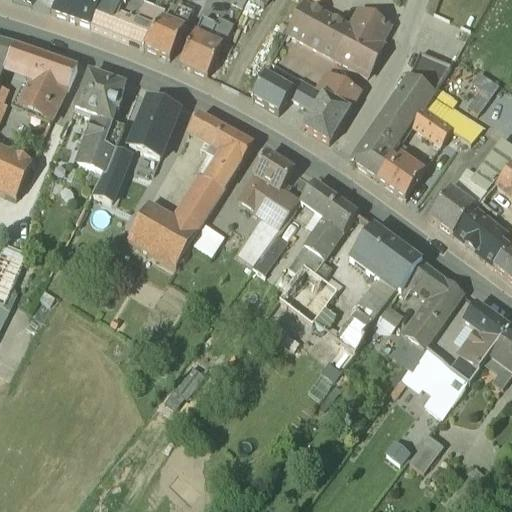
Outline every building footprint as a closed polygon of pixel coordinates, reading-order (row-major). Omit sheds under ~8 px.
[(39,0),(56,10),(60,0),(39,0)] [(60,0),(56,10),(51,19),(77,28),(87,0),(85,0),(60,0)] [(87,0),(77,28),(90,33),(101,5),(121,13),(122,14),(127,0),(87,0)] [(242,0),(238,0),(235,8),(243,12),(248,3),(242,0)] [(269,0),(242,0),(248,3),(263,11),(269,0)] [(322,0),(307,0),(303,8),(315,14),(322,0)] [(154,35),(118,20),(121,13),(101,5),(90,33),(142,54),(154,35)] [(315,14),(303,8),(288,38),(334,65),(351,35),(315,14)] [(191,18),(179,12),(171,29),(183,35),(191,18)] [(351,35),(334,65),(366,83),(382,53),(378,50),(388,32),(370,23),(370,24),(360,18),(351,35)] [(171,29),(162,25),(154,35),(142,54),(169,67),(184,35),(171,29)] [(216,31),(203,25),(195,42),(208,48),(216,31)] [(195,42),(194,41),(180,72),(207,84),(221,54),(222,54),(230,38),(216,31),(208,48),(195,42)] [(13,54),(0,50),(0,88),(4,79),(3,79),(13,54)] [(77,77),(14,55),(4,79),(44,95),(37,109),(57,117),(67,99),(68,99),(77,77)] [(407,84),(432,101),(450,72),(419,57),(414,72),(407,84)] [(299,87),(271,71),(266,82),(292,98),(299,87)] [(124,94),(89,81),(75,119),(92,125),(84,149),(89,152),(101,156),(109,133),(110,133),(111,131),(124,94)] [(292,98),(266,82),(252,107),(278,122),(289,104),(292,98)] [(359,100),(332,84),(322,100),(321,101),(321,102),(322,102),(312,118),(302,135),(329,151),(359,100)] [(398,102),(352,170),(376,187),(390,165),(411,132),(421,118),(432,101),(407,84),(398,102)] [(322,100),(299,87),(292,98),(289,104),(312,118),(322,102),(321,102),(321,101),(322,100)] [(57,117),(37,109),(32,119),(52,129),(57,117)] [(129,157),(159,169),(178,121),(148,109),(129,157)] [(473,131),(449,115),(439,131),(451,139),(451,140),(462,146),(473,131)] [(439,131),(421,118),(411,132),(441,154),(451,140),(451,139),(439,131)] [(13,166),(12,167),(32,174),(52,129),(32,119),(28,127),(13,166)] [(212,156),(240,172),(241,173),(253,153),(199,123),(187,143),(212,156)] [(109,133),(101,156),(89,152),(81,174),(100,181),(106,183),(115,158),(105,154),(112,134),(111,131),(110,133),(109,133)] [(511,168),(511,158),(499,149),(488,164),(505,176),(511,168)] [(240,172),(212,156),(207,164),(216,169),(207,186),(204,184),(204,185),(202,188),(176,229),(162,221),(148,213),(128,249),(142,257),(155,264),(176,276),(188,257),(190,254),(198,241),(203,233),(224,200),(223,200),(240,172)] [(132,165),(115,158),(106,183),(100,181),(93,204),(112,211),(132,165)] [(13,166),(5,162),(0,172),(0,201),(15,208),(32,174),(12,167),(13,166)] [(293,179),(267,162),(253,184),(255,186),(270,195),(279,201),(280,200),(293,179)] [(207,164),(204,169),(206,170),(199,182),(204,185),(204,184),(207,186),(216,169),(207,164)] [(399,164),(395,170),(390,165),(376,187),(405,206),(422,181),(399,164)] [(488,164),(469,189),(485,201),(495,189),(505,176),(488,164)] [(511,168),(505,176),(495,189),(511,202),(511,168)] [(469,189),(462,184),(452,198),(475,214),(476,213),(484,203),(485,201),(469,189)] [(279,201),(270,195),(255,186),(239,210),(253,220),(261,227),(279,240),(299,212),(280,200),(279,201)] [(357,222),(313,192),(299,212),(322,228),(313,241),(333,256),(357,222)] [(450,196),(429,225),(453,242),(453,241),(473,216),(475,214),(452,198),(450,196)] [(322,228),(299,212),(279,240),(264,262),(289,280),(296,269),(313,241),(322,228)] [(505,241),(473,216),(453,241),(485,266),(498,249),(505,241)] [(261,227),(237,265),(253,277),(264,262),(279,240),(261,227)] [(224,246),(203,233),(198,241),(190,254),(211,267),(224,246)] [(422,270),(374,235),(350,267),(379,289),(381,285),(400,299),(404,293),(411,285),(422,270)] [(333,256),(313,241),(296,269),(304,274),(315,281),(322,272),(333,256)] [(495,274),(508,258),(498,249),(485,266),(495,274)] [(0,330),(28,261),(3,250),(0,257),(0,330)] [(511,253),(508,258),(495,274),(511,288),(511,253)] [(304,274),(296,269),(289,280),(296,285),(304,274)] [(422,270),(411,285),(422,293),(433,278),(422,270)] [(331,279),(322,272),(315,281),(324,289),(331,279)] [(315,281),(304,274),(296,285),(279,308),(313,334),(314,332),(326,316),(338,300),(324,289),(319,296),(310,289),(315,281)] [(264,285),(253,277),(245,288),(257,297),(264,285)] [(464,301),(433,278),(422,293),(434,301),(413,331),(433,345),(435,342),(464,301)] [(324,289),(315,281),(310,289),(319,296),(324,289)] [(409,297),(404,293),(400,299),(405,303),(409,297)] [(360,316),(357,320),(372,331),(385,314),(369,303),(360,316)] [(313,334),(279,308),(268,322),(282,332),(303,348),(313,334)] [(510,335),(476,310),(462,330),(471,337),(470,338),(476,342),(476,341),(494,354),(496,355),(510,335)] [(336,323),(326,316),(314,332),(324,339),(336,323)] [(357,320),(336,347),(354,361),(364,347),(362,345),(372,331),(357,320)] [(282,332),(268,322),(260,334),(294,359),(300,351),(282,337),(282,332)] [(433,345),(413,331),(405,348),(425,361),(428,357),(426,355),(433,345)] [(496,355),(489,365),(511,381),(511,336),(510,335),(496,355)] [(476,342),(451,377),(468,390),(494,354),(476,341),(476,342)] [(433,345),(426,355),(428,357),(438,365),(445,355),(445,349),(435,342),(433,345)] [(405,348),(393,365),(412,378),(419,369),(425,361),(405,348)] [(412,378),(408,384),(422,393),(432,378),(419,369),(412,378)] [(451,377),(440,369),(432,378),(443,388),(433,401),(450,414),(468,390),(451,377)] [(341,379),(329,370),(322,379),(335,388),(341,379)] [(405,386),(358,446),(373,458),(420,395),(405,386)] [(169,398),(155,417),(168,426),(182,407),(169,398)] [(450,414),(433,401),(424,413),(442,426),(450,414)] [(428,443),(407,470),(423,482),(444,455),(428,443)] [(396,444),(386,458),(403,470),(413,456),(396,444)] [(469,511),(488,487),(474,476),(454,503),(466,511),(469,511)]
